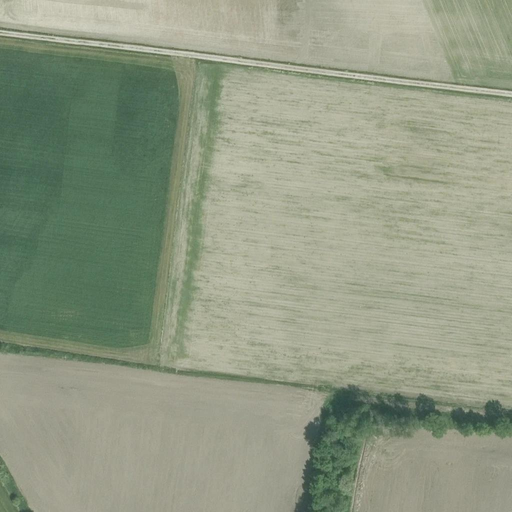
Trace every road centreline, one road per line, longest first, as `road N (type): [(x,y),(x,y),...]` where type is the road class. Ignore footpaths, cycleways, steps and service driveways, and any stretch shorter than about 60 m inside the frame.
road 1 (track): [(0,31),(511,95)]
road 2 (track): [(511,415),(335,393)]
